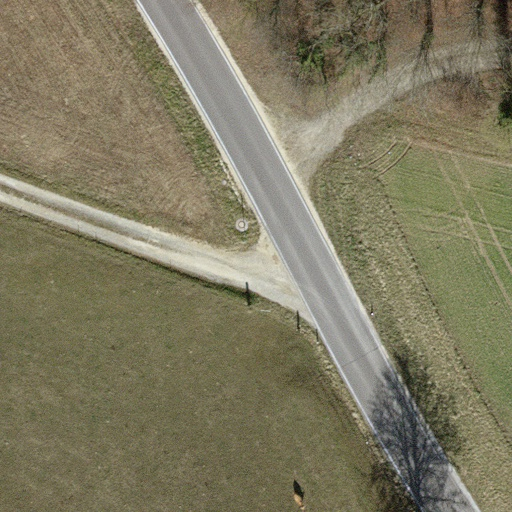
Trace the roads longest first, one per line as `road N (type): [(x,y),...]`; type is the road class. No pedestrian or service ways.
road 1 (tertiary): [(162,0),(457,511)]
road 2 (track): [(340,305),(0,184)]
road 3 (track): [(511,135),(397,88),(271,181)]
road 4 (track): [(511,44),(397,88)]
